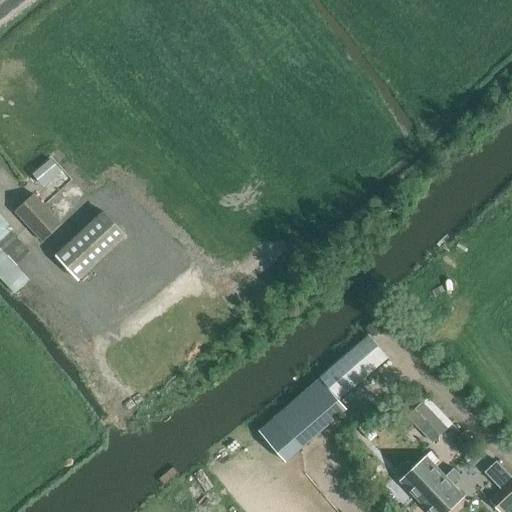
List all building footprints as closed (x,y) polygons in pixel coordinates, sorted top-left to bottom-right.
[(15,211),(43,242),(61,225),(33,194),(15,211)] [(103,212),(56,256),(79,281),(126,237),(103,212)] [(0,277),(0,278),(14,266),(15,266),(30,252),(11,231),(13,229),(0,214),(0,277)] [(381,316),(365,328),(373,337),(389,325),(381,316)] [(346,409),(319,378),(274,418),(300,449),(346,409)] [(407,416),(432,443),(447,429),(422,403),(407,416)] [(395,469),(403,478),(399,481),(428,511),(448,511),(464,497),(452,484),(460,476),(454,468),(445,477),(426,456),(410,471),(402,462),(395,469)] [(506,501),(499,493),(488,504),(495,511),(506,501)]
